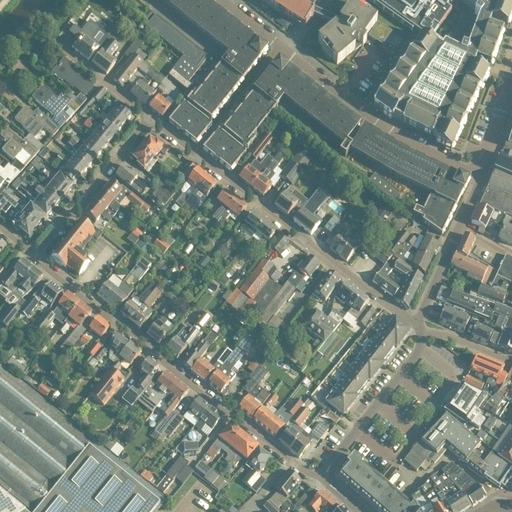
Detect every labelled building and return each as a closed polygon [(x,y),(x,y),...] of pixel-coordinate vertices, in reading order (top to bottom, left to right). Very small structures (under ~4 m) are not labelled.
[(246,74),(248,71),(267,50),(253,39),(240,29),(226,18),(213,7),(203,0),(167,0),(164,3),(170,8),(171,8),(171,7),(170,7),(172,4),(185,15),(198,26),(212,36),(225,47),(238,58),(245,64),(243,66),(236,60),(235,60),(236,61),(235,63),(233,66),(228,61),(226,64),(214,79),(203,93),(193,106),(209,119),(211,120),(222,107),(232,94),(244,79),(248,74),(247,74),(246,74)] [(262,0),(294,21),(293,23),(294,23),(295,21),(300,24),(305,28),(314,16),(320,19),(327,22),(336,27),(340,32),(343,30),(345,27),(339,23),(323,15),(306,7),(310,0),(262,0)] [(368,0),(412,31),(413,29),(423,36),(430,42),(433,37),(451,11),(446,7),(449,4),(450,5),(453,0),(368,0)] [(382,113),(371,132),(379,137),(383,139),(391,126),(392,125),(393,124),(395,123),(396,123),(398,122),(399,122),(401,123),(402,123),(418,131),(432,138),(432,137),(437,139),(437,140),(435,142),(435,143),(437,144),(440,146),(442,147),(444,148),(446,149),(449,150),(451,151),(452,150),(453,148),(453,147),(459,136),(459,135),(480,89),(481,90),(488,73),(484,71),(485,69),(487,64),(491,65),(503,32),(499,31),(501,27),(502,24),(508,27),(511,14),(511,0),(462,0),(477,10),(475,13),(480,17),(468,48),(463,46),(461,53),(445,45),(433,37),(430,42),(423,36),(394,77),(393,78),(379,98),(374,106),(373,106),(382,113)] [(358,11),(360,9),(352,4),(339,23),(345,27),(343,30),(340,32),(336,27),(332,30),(318,41),(323,48),(326,46),(333,56),(331,57),(337,64),(354,50),(355,50),(354,48),(359,44),(363,46),(366,41),(364,39),(367,35),(372,38),(376,41),(379,36),(381,38),(387,29),(379,24),(378,25),(376,23),(377,21),(370,16),(368,18),(358,11)] [(144,14),(147,11),(140,5),(137,9),(144,14)] [(148,24),(155,16),(149,10),(142,19),(148,24)] [(156,15),(155,16),(148,24),(146,27),(152,32),(161,19),(156,15)] [(167,24),(161,19),(152,32),(157,36),(167,24)] [(75,27),(70,33),(81,42),(75,50),(88,61),(100,46),(92,39),(100,30),(96,27),(90,22),(82,32),(74,26),(74,27),(75,27)] [(173,29),(167,24),(157,36),(163,41),(173,29)] [(93,64),(106,75),(115,63),(109,58),(118,47),(111,42),(120,31),(114,27),(101,44),(100,46),(104,50),(102,53),(93,64)] [(179,33),(173,29),(163,41),(169,46),(179,33)] [(185,38),(179,33),(169,46),(175,50),(185,38)] [(135,56),(147,40),(141,35),(128,51),(134,55),(135,56)] [(190,43),(185,38),(175,50),(181,55),(190,43)] [(196,47),(190,43),(181,55),(183,57),(183,56),(187,59),(196,47)] [(193,64),(202,52),(196,47),(187,59),(193,64)] [(208,57),(202,52),(193,64),(199,69),(208,57)] [(143,62),(135,56),(134,55),(130,60),(120,73),(114,80),(123,87),(129,79),(138,68),(140,70),(145,64),(144,63),(143,62)] [(193,64),(187,59),(183,56),(183,57),(172,71),(168,76),(187,90),(187,91),(188,91),(192,86),(188,82),(190,80),(196,72),(199,69),(193,64)] [(93,85),(92,85),(63,59),(62,60),(63,60),(56,69),(57,69),(47,80),(48,81),(54,74),(62,82),(63,80),(72,89),(75,86),(77,88),(84,94),(93,85)] [(306,82),(293,71),(279,60),(264,79),(265,79),(266,79),(261,85),(260,85),(261,85),(260,84),(256,89),(245,103),(235,116),(224,130),(225,131),(242,145),(242,144),(253,130),(264,117),(275,104),(277,101),(272,97),(274,94),(275,92),(277,93),(270,86),(272,84),(278,89),(291,100),(305,111),(318,121),(331,132),(346,144),(344,146),(340,153),(346,157),(350,150),(352,147),(368,156),(382,165),(398,174),(412,181),(428,189),(432,191),(432,190),(437,193),(436,196),(435,196),(426,214),(424,212),(423,212),(416,208),(414,213),(413,215),(422,219),(424,219),(423,222),(441,235),(442,236),(456,206),(463,192),(464,192),(469,182),(458,177),(458,178),(447,173),(438,168),(422,161),(409,154),(394,145),(383,139),(379,137),(371,132),(364,128),(361,133),(356,130),(359,125),(360,125),(346,113),(333,103),(319,92),(306,82)] [(152,69),(150,67),(145,64),(140,70),(147,76),(148,75),(152,69)] [(153,79),(157,73),(152,69),(148,75),(153,79)] [(145,105),(151,97),(153,94),(145,88),(151,82),(146,78),(140,84),(131,94),(145,105)] [(166,89),(170,84),(165,79),(161,85),(158,88),(163,93),(166,89)] [(70,118),(62,111),(66,107),(74,114),(79,109),(67,98),(62,94),(57,99),(43,85),(32,97),(55,118),(52,122),(60,129),(70,118)] [(101,88),(94,96),(93,97),(98,102),(106,93),(101,88)] [(67,98),(79,109),(87,100),(80,94),(77,99),(71,93),(67,98)] [(150,109),(162,118),(171,107),(171,106),(174,102),(168,97),(165,102),(159,97),(150,109)] [(109,111),(124,124),(128,120),(129,120),(131,118),(131,117),(132,116),(123,109),(125,107),(118,101),(111,109),(109,111)] [(184,103),(174,115),(169,122),(180,132),(187,123),(189,125),(198,114),(184,103)] [(90,110),(85,106),(78,114),(82,118),(90,110)] [(43,122),(33,114),(25,107),(15,120),(23,126),(24,127),(22,128),(24,129),(32,136),(32,135),(35,138),(43,128),(53,136),(60,129),(52,122),(51,122),(46,118),(43,122)] [(104,122),(117,133),(118,132),(119,132),(121,129),(121,128),(124,124),(109,111),(106,109),(102,113),(107,117),(104,122)] [(196,144),(212,125),(198,114),(189,125),(191,126),(185,135),(196,144)] [(96,122),(90,118),(90,119),(87,122),(92,126),(96,122)] [(84,125),(84,126),(88,129),(84,134),(90,138),(88,140),(102,151),(103,150),(104,148),(105,148),(107,146),(107,145),(110,141),(97,130),(92,126),(87,122),(84,125)] [(116,134),(117,133),(104,122),(100,126),(97,130),(110,141),(114,137),(115,137),(117,135),(116,134)] [(25,139),(23,141),(7,128),(1,135),(9,142),(11,140),(32,160),(40,152),(40,151),(33,145),(26,139),(25,139)] [(288,128),(284,133),(290,138),(294,133),(288,128)] [(232,142),(219,131),(203,150),(215,159),(222,151),(224,152),(232,142)] [(256,160),(273,138),(267,133),(250,155),(256,160)] [(71,140),(77,145),(80,141),(75,136),(71,140)] [(149,137),(140,147),(154,159),(160,151),(165,155),(171,147),(164,142),(161,145),(157,142),(155,143),(149,137)] [(21,172),(32,160),(11,140),(9,142),(2,150),(10,157),(9,157),(14,161),(14,160),(15,162),(12,165),(21,172)] [(73,149),(78,153),(74,157),(88,168),(88,167),(89,167),(91,165),(91,164),(95,160),(81,149),(77,145),(71,140),(68,144),(74,148),(73,149)] [(101,152),(102,151),(88,140),(81,149),(95,160),(98,156),(99,156),(101,153),(101,152)] [(40,151),(43,148),(38,144),(37,143),(36,142),(33,145),(40,151)] [(231,172),(246,152),(232,142),(224,152),(226,154),(219,163),(231,172)] [(511,147),(505,146),(502,152),(503,152),(511,156),(511,147)] [(154,159),(140,147),(132,157),(139,163),(137,164),(147,173),(157,161),(154,159)] [(57,158),(62,162),(66,158),(61,153),(57,158)] [(279,165),(284,159),(278,154),(273,160),(271,163),(251,188),(263,197),(269,189),(272,186),(271,185),(272,185),(269,183),(276,175),(273,173),(279,165)] [(297,154),(291,162),(280,176),(286,180),(303,159),(297,154)] [(248,167),(239,179),(251,188),(271,163),(273,160),(268,156),(260,165),(255,161),(249,168),(248,167)] [(66,179),(60,174),(59,175),(56,179),(46,171),(38,164),(41,160),(37,157),(31,164),(34,167),(43,174),(66,194),(72,187),(73,185),(66,179)] [(67,165),(81,177),(84,173),(85,172),(87,170),(87,169),(88,168),(74,157),(67,165)] [(310,162),(304,157),(303,159),(286,180),(292,185),(303,171),(310,162)] [(511,161),(500,157),(494,170),(495,171),(511,177),(511,161)] [(81,177),(67,165),(63,162),(60,166),(64,169),(60,174),(66,179),(73,185),(74,184),(75,184),(77,182),(77,181),(81,177)] [(184,182),(190,175),(196,167),(190,162),(178,177),(184,182)] [(21,172),(12,165),(12,166),(9,163),(4,170),(0,167),(0,186),(7,178),(12,182),(21,172)] [(34,167),(31,164),(26,170),(29,173),(34,167)] [(116,176),(141,197),(141,198),(143,199),(146,196),(144,194),(145,192),(134,183),(138,177),(124,166),(116,176)] [(340,177),(344,172),(338,167),(334,172),(340,177)] [(197,189),(207,176),(198,168),(188,181),(197,189)] [(24,171),(18,179),(22,182),(21,181),(28,174),(24,171)] [(511,177),(495,171),(492,179),(491,180),(490,182),(488,186),(488,187),(511,197),(511,177)] [(395,203),(395,202),(402,193),(393,187),(374,173),(368,182),(395,203)] [(60,201),(66,194),(43,174),(39,179),(45,184),(49,187),(47,190),(60,201)] [(216,184),(217,184),(207,176),(197,189),(190,198),(196,203),(198,204),(202,198),(205,195),(207,197),(211,191),(216,184)] [(11,186),(16,190),(22,182),(18,179),(11,186)] [(328,189),(333,183),(327,179),(323,185),(328,189)] [(153,187),(157,190),(170,200),(174,194),(158,181),(153,187)] [(120,189),(119,188),(111,182),(103,193),(119,206),(125,199),(131,203),(140,210),(145,215),(150,208),(145,204),(144,205),(124,188),(122,187),(120,189)] [(34,185),(30,189),(54,208),(60,201),(47,190),(43,186),(39,190),(34,185)] [(289,197),(294,190),(290,187),(281,199),(275,207),(294,221),(302,211),(304,208),(298,203),(289,197)] [(485,193),(480,205),(492,210),(508,216),(511,218),(511,217),(511,197),(488,187),(485,193)] [(47,216),(54,208),(30,189),(27,193),(31,197),(29,201),(32,204),(31,204),(46,217),(47,216)] [(152,195),(165,206),(170,200),(157,190),(152,195)] [(0,195),(0,196),(15,209),(18,205),(14,201),(15,200),(4,191),(0,195)] [(217,201),(223,206),(220,210),(219,210),(213,218),(218,222),(221,218),(236,199),(225,191),(217,201)] [(103,193),(94,203),(104,211),(109,206),(117,213),(121,208),(103,193)] [(182,208),(187,202),(190,198),(183,194),(176,203),(182,208)] [(307,204),(304,208),(302,211),(294,221),(311,235),(320,224),(310,216),(315,210),(323,201),(314,194),(307,203),(307,204)] [(247,208),(236,199),(221,218),(225,221),(231,213),(238,218),(247,208)] [(96,222),(104,211),(94,203),(86,213),(93,220),(96,222)] [(25,206),(20,213),(22,215),(37,227),(42,221),(43,222),(43,221),(45,218),(46,218),(46,217),(31,204),(28,209),(25,206)] [(382,222),(392,210),(384,204),(375,217),(382,222)] [(508,216),(492,210),(490,213),(478,208),(471,223),(485,229),(488,222),(500,228),(508,216)] [(240,228),(245,232),(252,237),(256,232),(265,222),(253,213),(240,228)] [(32,233),(37,227),(22,215),(18,220),(15,218),(10,224),(13,226),(12,227),(13,228),(19,232),(20,231),(29,238),(30,237),(29,237),(32,234),(32,235),(32,234),(32,233)] [(511,228),(508,226),(511,218),(508,216),(500,228),(498,232),(502,234),(499,239),(511,246),(511,228)] [(69,271),(70,271),(71,270),(77,275),(79,276),(83,272),(87,268),(86,268),(90,263),(89,263),(87,265),(84,262),(86,259),(81,255),(80,255),(78,253),(89,240),(90,240),(91,240),(90,239),(92,236),(97,240),(102,234),(103,234),(97,229),(94,233),(91,230),(92,230),(84,224),(81,222),(80,222),(78,225),(77,225),(78,226),(79,227),(75,232),(74,231),(73,231),(68,236),(68,237),(68,238),(68,237),(69,238),(65,244),(64,243),(64,242),(63,243),(59,248),(58,249),(59,249),(60,250),(56,255),(55,255),(55,254),(54,254),(54,255),(51,258),(54,260),(54,261),(62,267),(65,269),(67,267),(70,269),(69,271)] [(267,242),(276,231),(265,222),(256,232),(263,237),(259,242),(263,246),(267,241),(267,242)] [(338,227),(332,235),(337,240),(330,249),(347,262),(358,247),(345,237),(349,232),(339,225),(338,227)] [(131,234),(139,240),(143,234),(136,228),(131,234)] [(410,236),(402,230),(398,236),(431,258),(433,260),(439,247),(437,245),(436,245),(428,238),(424,236),(423,238),(419,235),(417,240),(410,235),(410,236)] [(227,251),(240,235),(234,231),(222,246),(227,251)] [(279,234),(272,244),(274,246),(272,249),(280,255),(290,242),(279,234)] [(156,241),(150,235),(144,241),(151,246),(156,241)] [(464,235),(450,267),(455,269),(453,274),(466,279),(481,285),(485,287),(488,278),(493,269),(487,267),(486,270),(466,261),(473,244),(474,243),(475,240),(464,235)] [(425,274),(425,275),(426,274),(426,275),(433,260),(431,258),(398,236),(387,250),(423,277),(425,274)] [(152,247),(163,256),(171,246),(160,237),(152,247)] [(134,247),(144,255),(150,248),(141,240),(134,247)] [(395,265),(398,259),(387,250),(386,251),(371,240),(364,249),(385,266),(380,272),(387,277),(390,273),(393,270),(392,269),(395,265)] [(502,264),(496,276),(511,283),(511,258),(506,255),(502,264)] [(204,269),(210,261),(204,256),(198,264),(204,269)] [(310,279),(314,274),(320,266),(309,257),(303,265),(301,263),(287,282),(296,289),(306,276),(310,279)] [(134,269),(130,275),(139,282),(149,270),(147,269),(151,265),(143,258),(134,269)] [(395,265),(392,269),(393,270),(406,278),(401,287),(415,296),(424,278),(423,278),(423,277),(398,259),(395,265)] [(13,294),(13,293),(22,282),(33,268),(23,260),(18,266),(17,265),(11,273),(1,284),(8,290),(13,294)] [(39,282),(43,276),(33,268),(22,282),(13,293),(15,295),(18,291),(25,297),(33,289),(33,290),(39,282)] [(235,273),(229,268),(225,272),(231,277),(235,273)] [(276,284),(269,279),(256,269),(239,292),(236,290),(226,303),(250,322),(260,308),(264,311),(281,288),(276,284)] [(387,278),(387,277),(380,272),(378,274),(372,282),(396,300),(396,301),(409,310),(415,296),(401,287),(393,282),(387,278)] [(333,273),(332,275),(329,273),(328,274),(322,282),(312,295),(319,300),(321,298),(325,301),(334,289),(340,281),(339,280),(340,279),(333,273)] [(113,276),(108,283),(97,296),(107,303),(117,290),(123,283),(113,276)] [(511,283),(496,276),(491,289),(506,295),(511,296),(511,283)] [(213,280),(208,287),(215,292),(220,286),(213,280)] [(130,303),(121,314),(130,322),(156,290),(159,286),(154,282),(147,290),(146,290),(138,300),(137,299),(135,298),(133,299),(130,303)] [(293,293),(296,289),(287,282),(282,289),(281,288),(264,311),(265,311),(258,320),(259,321),(257,324),(260,327),(262,323),(275,333),(283,323),(275,317),(287,301),(289,302),(295,294),(293,293)] [(51,307),(63,292),(51,283),(45,290),(41,287),(33,298),(32,298),(20,313),(27,319),(39,303),(37,302),(40,298),(51,307)] [(127,287),(123,283),(117,290),(107,303),(116,311),(127,298),(127,297),(130,294),(132,291),(127,287)] [(345,303),(352,308),(362,295),(347,283),(341,291),(335,298),(344,305),(345,303)] [(471,294),(469,298),(501,308),(505,310),(511,313),(511,296),(506,295),(491,289),(485,287),(481,285),(481,286),(477,296),(471,294)] [(140,330),(146,322),(149,318),(152,314),(152,312),(151,310),(150,309),(162,294),(156,290),(130,322),(140,330)] [(451,291),(446,302),(475,313),(489,319),(489,320),(490,320),(488,324),(495,327),(493,332),(495,333),(503,336),(505,333),(511,335),(511,313),(505,310),(501,308),(469,298),(451,291)] [(48,311),(33,330),(41,336),(56,318),(56,317),(58,315),(65,321),(80,304),(68,295),(54,312),(52,315),(48,311)] [(369,301),(362,295),(352,308),(348,314),(343,320),(353,328),(358,321),(359,322),(358,322),(367,329),(373,321),(373,322),(378,315),(366,306),(369,301)] [(156,308),(158,310),(165,301),(163,300),(156,308)] [(168,300),(167,302),(165,301),(158,310),(160,311),(159,312),(165,316),(174,305),(168,300)] [(86,321),(92,313),(80,304),(65,321),(58,331),(63,335),(69,328),(68,327),(72,321),(79,326),(60,349),(65,353),(67,354),(73,346),(79,340),(81,336),(89,327),(87,326),(84,323),(86,321)] [(13,306),(0,321),(0,322),(7,328),(20,311),(13,306)] [(444,312),(439,323),(451,328),(459,310),(454,307),(452,311),(445,308),(444,312)] [(302,326),(309,331),(324,343),(332,333),(317,321),(322,315),(315,309),(302,326)] [(459,310),(451,328),(463,334),(468,322),(470,319),(463,316),(464,312),(459,310)] [(329,317),(339,325),(342,321),(332,313),(329,317)] [(195,324),(196,325),(193,329),(182,343),(176,338),(172,343),(166,351),(177,360),(183,352),(187,348),(187,347),(189,349),(200,335),(201,335),(204,331),(203,331),(212,320),(203,314),(195,324)] [(352,368),(359,359),(365,351),(372,342),(379,333),(385,325),(392,316),(389,314),(319,403),(338,419),(341,414),(325,402),(332,393),(339,385),(345,376),(352,368)] [(410,331),(408,329),(392,316),(385,325),(403,339),(410,331)] [(148,336),(159,345),(169,333),(168,332),(173,327),(168,322),(163,318),(158,324),(148,336)] [(101,339),(110,328),(98,319),(89,330),(101,339)] [(477,324),(470,339),(487,346),(488,344),(493,332),(495,327),(488,324),(484,322),(482,326),(477,324)] [(397,348),(403,339),(385,325),(379,333),(395,346),(397,348)] [(286,342),(292,335),(286,331),(280,338),(286,342)] [(192,350),(191,352),(182,364),(191,371),(201,359),(218,338),(211,333),(196,351),(195,350),(192,350)] [(249,338),(251,335),(249,333),(233,353),(225,363),(217,373),(214,377),(208,384),(220,395),(220,394),(224,397),(229,391),(226,388),(227,387),(231,382),(235,376),(231,373),(231,372),(245,354),(245,353),(254,342),(249,338)] [(318,364),(339,337),(333,333),(312,359),(318,364)] [(372,342),(388,355),(395,346),(379,333),(372,342)] [(495,333),(490,345),(511,354),(511,335),(505,333),(503,336),(495,333)] [(130,344),(117,334),(107,347),(110,350),(110,351),(109,359),(115,363),(116,362),(119,358),(130,344)] [(86,346),(90,340),(85,336),(83,338),(81,336),(79,340),(86,346)] [(365,351),(382,363),(388,355),(372,342),(365,351)] [(89,364),(102,348),(95,343),(90,349),(87,353),(91,357),(88,361),(87,362),(89,364)] [(135,361),(141,353),(130,344),(119,358),(123,361),(130,367),(135,361)] [(107,353),(102,348),(89,364),(90,364),(89,365),(93,369),(99,362),(99,363),(107,353)] [(225,363),(233,353),(227,349),(220,359),(225,363)] [(383,365),(382,363),(365,351),(359,359),(377,373),(383,365)] [(478,356),(470,370),(479,374),(480,374),(487,359),(478,356)] [(12,358),(7,364),(21,376),(26,370),(12,358)] [(155,372),(159,367),(149,359),(143,367),(139,371),(143,374),(136,382),(124,398),(133,405),(151,383),(158,375),(155,372)] [(214,370),(212,369),(201,359),(191,371),(205,382),(211,374),(214,370)] [(370,382),(377,373),(359,359),(352,368),(368,380),(370,382)] [(488,378),(495,363),(487,359),(480,374),(479,374),(477,378),(481,380),(482,376),(488,378)] [(122,367),(120,366),(116,362),(115,363),(90,395),(103,405),(123,380),(116,374),(122,367)] [(494,388),(495,385),(501,388),(509,375),(508,375),(501,372),(504,367),(495,363),(488,378),(489,378),(486,385),(494,388)] [(0,511),(153,511),(159,506),(162,508),(167,501),(146,485),(0,365),(0,511)] [(260,374),(264,369),(259,365),(249,378),(251,380),(258,386),(265,378),(260,374)] [(510,402),(511,402),(511,400),(511,394),(511,366),(508,375),(509,375),(501,388),(493,398),(483,410),(498,420),(508,406),(502,402),(505,399),(510,402)] [(361,389),(368,380),(352,368),(345,376),(361,389)] [(157,407),(161,402),(178,382),(166,373),(156,386),(161,390),(151,402),(157,407)] [(355,397),(361,389),(345,376),(339,385),(355,397)] [(465,382),(474,386),(477,381),(468,376),(467,376),(465,381),(465,382)] [(58,387),(48,377),(44,381),(51,387),(52,386),(56,389),(58,387)] [(263,409),(259,413),(253,421),(263,430),(278,412),(273,408),(280,400),(278,398),(291,382),(285,377),(272,394),(272,393),(270,396),(263,404),(265,405),(263,409)] [(474,386),(481,390),(484,384),(477,381),(474,386)] [(189,391),(178,382),(161,402),(168,407),(162,414),(166,417),(155,431),(151,437),(156,441),(163,433),(176,416),(172,412),(189,391)] [(463,384),(445,411),(446,411),(454,417),(452,420),(478,442),(485,433),(489,436),(494,429),(500,421),(498,420),(483,410),(493,398),(486,395),(486,396),(463,384)] [(357,399),(355,397),(339,385),(332,393),(350,407),(357,399)] [(42,386),(38,391),(45,397),(49,392),(42,386)] [(263,404),(270,396),(262,390),(256,398),(251,394),(245,402),(238,409),(251,420),(257,412),(261,407),(263,404)] [(56,392),(49,399),(53,402),(59,395),(56,392)] [(343,416),(350,407),(332,393),(325,402),(341,414),(342,414),(343,416)] [(188,412),(199,421),(209,408),(199,399),(188,412)] [(286,412),(293,418),(302,408),(304,406),(296,399),(286,412)] [(195,426),(201,431),(208,436),(212,431),(222,418),(209,408),(199,421),(195,426)] [(291,429),(286,435),(280,443),(289,451),(304,432),(299,428),(310,415),(302,408),(293,418),(291,421),(295,425),(291,430),(291,429)] [(278,412),(263,430),(274,439),(284,426),(283,425),(285,423),(283,421),(285,418),(278,412)] [(336,423),(339,419),(329,413),(327,417),(336,423)] [(177,416),(176,416),(163,433),(169,438),(184,419),(178,414),(177,416)] [(478,442),(452,420),(446,414),(420,441),(413,449),(411,452),(404,461),(416,472),(426,460),(428,462),(430,463),(431,462),(434,464),(440,457),(447,449),(467,466),(466,467),(483,480),(484,479),(497,487),(497,486),(499,487),(500,485),(501,485),(503,482),(506,484),(511,477),(511,476),(511,468),(497,458),(497,457),(488,451),(478,442)] [(511,429),(505,425),(500,421),(494,429),(499,434),(509,441),(509,440),(511,441),(511,429)] [(304,432),(289,451),(299,459),(310,445),(309,444),(315,436),(320,440),(328,430),(319,423),(309,436),(304,432)] [(234,427),(233,429),(231,427),(230,428),(228,427),(222,435),(210,450),(216,455),(221,449),(225,453),(241,433),(234,427)] [(509,441),(499,434),(494,429),(489,436),(485,433),(478,442),(488,451),(497,457),(497,458),(511,468),(511,441),(509,440),(509,441)] [(241,433),(225,453),(227,454),(228,457),(225,461),(229,465),(249,440),(241,433)] [(247,461),(252,455),(258,447),(249,440),(229,465),(234,469),(242,458),(247,461)] [(106,441),(103,445),(110,451),(114,447),(106,441)] [(259,450),(253,457),(248,464),(254,469),(252,471),(252,472),(243,482),(251,488),(260,478),(258,476),(265,468),(263,466),(270,458),(269,458),(259,450)] [(131,464),(120,454),(117,457),(129,467),(131,464)] [(417,511),(412,507),(410,505),(398,495),(388,486),(385,484),(381,480),(380,479),(377,476),(367,468),(366,467),(364,465),(354,456),(347,465),(348,466),(338,477),(349,486),(360,496),(371,505),(378,511),(417,511)] [(156,488),(163,494),(173,482),(175,479),(185,467),(186,466),(188,463),(180,458),(156,488)] [(195,468),(205,477),(210,470),(200,462),(195,468)] [(442,471),(444,475),(444,474),(461,494),(471,508),(472,507),(486,498),(477,486),(462,472),(451,463),(442,471)] [(140,476),(149,483),(156,474),(150,470),(148,473),(145,471),(140,476)] [(219,477),(211,470),(210,470),(205,477),(204,479),(212,485),(219,477)] [(302,482),(288,471),(275,488),(289,499),(302,482)] [(222,474),(219,478),(212,486),(217,490),(224,483),(226,484),(229,481),(222,474)] [(450,509),(452,511),(464,511),(471,508),(461,494),(444,474),(444,475),(438,480),(433,485),(446,504),(448,503),(452,509),(450,509)] [(446,504),(433,485),(438,480),(434,475),(429,480),(426,484),(426,485),(423,488),(417,492),(418,493),(410,498),(414,505),(412,507),(417,511),(452,511),(450,509),(452,509),(448,503),(446,504)] [(316,493),(315,492),(310,489),(305,495),(310,500),(316,494),(316,493)] [(321,511),(332,500),(321,491),(312,503),(315,506),(312,510),(314,511),(321,511)] [(332,500),(321,511),(338,511),(342,508),(332,500)] [(280,511),(277,508),(270,501),(263,507),(267,511),(280,511)] [(297,511),(298,511),(304,506),(299,501),(293,508),(297,511)]
